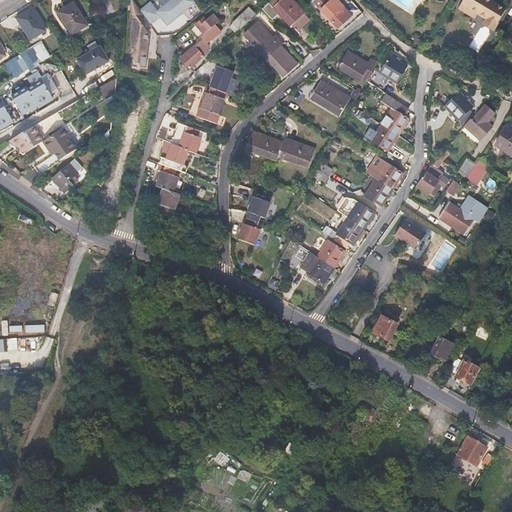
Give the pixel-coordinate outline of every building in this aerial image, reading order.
[(144,65),(147,65),(149,33),(143,27),(149,23),(138,10),(131,0),(129,0),(129,9),(133,14),(132,28),(131,29),(130,48),(130,49),(130,50),(130,51),(130,52),(131,52),(131,53),(131,54),(131,55),(132,55),(132,56),(132,57),(133,57),(133,58),(133,59),(134,59),(134,60),(135,60),(135,61),(136,61),(137,62),(138,63),(139,63),(140,64),(141,64),(142,64),(143,65),(144,65)] [(169,0),(158,9),(150,0),(138,10),(149,23),(151,24),(160,17),(167,27),(196,4),(193,0),(169,0)] [(293,0),(271,0),(262,9),(273,21),(280,14),(291,26),(305,13),(293,0)] [(338,0),(332,0),(322,10),(339,28),(347,20),(353,15),(338,0)] [(467,10),(470,7),(486,17),(485,19),(495,26),(506,8),(492,0),(462,0),(459,6),(467,10)] [(74,2),(59,10),(73,33),(87,24),(74,2)] [(46,30),(32,7),(17,16),(29,37),(35,34),(37,36),(46,30)] [(233,23),(240,30),(257,14),(250,7),(233,23)] [(198,24),(205,34),(219,21),(214,15),(207,21),(205,18),(198,24)] [(244,34),(261,52),(268,45),(275,51),(282,45),(284,43),(283,42),(279,37),(277,39),(259,21),(244,34)] [(219,32),(215,27),(182,58),(190,68),(204,55),(200,50),(219,32)] [(38,63),(50,56),(42,42),(3,65),(13,81),(39,65),(38,63)] [(268,45),(261,52),(284,76),(291,70),(299,63),(282,45),(275,51),(268,45)] [(100,46),(77,59),(86,75),(109,61),(100,46)] [(376,70),(380,63),(368,55),(364,60),(349,51),(339,67),(362,81),(367,72),(373,76),(376,70)] [(381,73),(376,70),(373,76),(369,82),(381,90),(389,78),(398,83),(408,65),(392,55),(381,73)] [(212,71),(207,84),(224,91),(227,86),(230,87),(236,72),(218,65),(214,72),(212,71)] [(61,72),(54,74),(57,86),(64,84),(61,72)] [(323,80),(312,98),(341,115),(351,98),(323,80)] [(20,91),(12,96),(22,111),(29,106),(30,108),(44,99),(45,101),(53,97),(44,81),(36,86),(35,84),(28,89),(21,93),(20,91)] [(112,95),(116,92),(110,83),(106,86),(112,95)] [(204,101),(202,108),(220,115),(226,99),(222,98),(224,91),(207,84),(201,99),(204,101)] [(353,96),(358,100),(363,92),(357,89),(353,96)] [(475,105),(462,91),(446,106),(460,120),(475,105)] [(406,115),(410,109),(386,93),(382,101),(391,106),(393,108),(373,140),(390,152),(411,119),(406,115)] [(194,105),(202,108),(204,101),(201,99),(197,98),(194,105)] [(0,124),(3,123),(4,124),(12,120),(3,105),(0,106),(0,124)] [(496,113),(487,105),(473,120),(475,122),(470,128),(481,139),(493,126),(489,121),(496,113)] [(69,124),(49,137),(55,147),(58,144),(66,156),(83,144),(69,124)] [(33,127),(11,141),(27,152),(43,141),(33,127)] [(185,133),(180,147),(190,151),(197,154),(203,139),(198,137),(200,131),(189,127),(187,133),(185,133)] [(511,153),(511,129),(508,127),(497,144),(511,153)] [(247,149),(278,160),(280,157),(284,143),(263,136),(261,140),(252,136),(247,149)] [(329,148),(335,152),(341,143),(335,139),(329,148)] [(294,146),(284,143),(280,157),(310,167),(316,150),(295,143),(294,146)] [(164,157),(161,164),(178,170),(187,173),(189,167),(185,165),(190,151),(180,147),(172,144),(171,148),(165,146),(161,156),(164,157)] [(446,161),(449,163),(451,160),(449,157),(452,153),(446,149),(444,152),(439,156),(446,161)] [(440,169),(446,161),(439,156),(434,163),(433,164),(440,169)] [(458,175),(479,185),(489,165),(478,160),(476,164),(466,159),(458,175)] [(335,171),(322,162),(314,175),(327,184),(335,171)] [(405,174),(388,162),(367,195),(385,206),(405,174)] [(70,163),(53,178),(64,192),(73,184),(70,180),(79,173),(70,163)] [(157,186),(164,189),(176,193),(181,178),(176,176),(178,170),(161,164),(159,169),(160,170),(157,178),(159,179),(157,186)] [(440,169),(433,164),(432,165),(429,169),(441,177),(444,172),(440,169)] [(423,179),(418,185),(432,193),(440,181),(427,172),(423,179)] [(462,184),(454,179),(447,189),(454,195),(462,184)] [(160,204),(158,210),(163,212),(170,214),(172,209),(175,210),(181,195),(178,194),(176,193),(164,189),(158,203),(160,204)] [(250,213),(248,218),(259,222),(262,217),(265,218),(271,203),(255,197),(249,213),(250,213)] [(466,235),(476,219),(481,222),(489,208),(478,201),(475,205),(467,201),(462,209),(450,202),(440,218),(466,235)] [(338,240),(337,239),(337,242),(347,248),(350,244),(354,247),(375,214),(358,204),(337,235),(340,237),(338,240)] [(163,212),(158,210),(155,216),(167,220),(170,214),(163,212)] [(259,222),(248,218),(246,224),(245,224),(239,239),(255,244),(261,230),(257,229),(259,222)] [(419,245),(428,231),(407,218),(398,231),(419,245)] [(345,252),(328,241),(317,259),(311,254),(302,267),(308,271),(308,273),(324,284),(345,252)] [(299,261),(303,252),(296,249),(292,258),(299,261)] [(277,291),(279,283),(270,280),(268,288),(277,291)] [(433,286),(421,309),(433,315),(437,307),(447,312),(455,298),(433,286)] [(484,303),(479,314),(485,317),(491,307),(484,303)] [(496,329),(500,331),(508,316),(503,314),(496,329)] [(376,328),(376,329),(376,333),(389,340),(397,323),(382,315),(376,328)] [(25,334),(45,334),(44,325),(25,326),(25,334)] [(16,338),(0,339),(0,351),(17,350),(16,338)] [(453,345),(441,338),(432,354),(440,358),(441,357),(445,358),(453,345)] [(472,383),(479,368),(465,360),(457,375),(472,383)] [(469,436),(459,455),(461,456),(478,466),(488,447),(469,436)] [(284,452),(295,457),(299,449),(289,444),(284,452)] [(459,455),(457,454),(447,472),(450,474),(461,456),(459,455)] [(489,468),(495,457),(489,454),(483,465),(489,468)]
